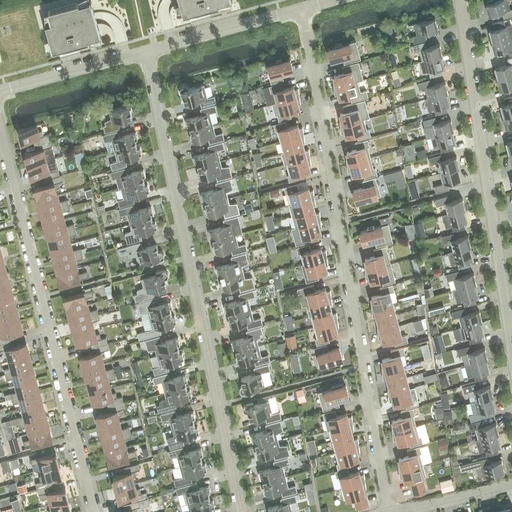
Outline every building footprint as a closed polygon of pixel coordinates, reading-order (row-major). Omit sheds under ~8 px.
[(64,48),(76,45),(89,42),(89,41),(101,38),(90,0),(87,0),(42,12),(52,51),(64,48)] [(195,12),(207,9),(219,6),(219,5),(231,2),(230,0),(178,0),(183,15),(195,12)] [(511,9),(509,10),(506,0),(502,0),(493,2),(493,0),(486,2),(487,4),(485,5),(489,16),(502,13),(504,18),(511,16),(511,9)] [(425,34),(438,30),(435,18),(433,19),(433,17),(426,18),(427,21),(414,24),(417,35),(412,37),(414,43),(426,40),(425,34)] [(490,30),(493,42),(511,37),(511,36),(511,30),(511,25),(505,26),(504,20),(492,24),(493,30),(491,30),(490,30)] [(493,42),(491,42),(494,54),(508,50),(509,56),(511,55),(511,36),(511,37),(493,42)] [(355,42),(342,45),(341,43),(335,45),(335,47),(328,49),(331,61),(342,58),(344,64),(360,59),(355,42)] [(419,51),(422,61),(441,56),(441,57),(442,56),(439,44),(426,48),(424,42),(411,46),(413,52),(419,51)] [(428,72),(430,78),(442,74),(440,68),(443,68),(444,68),(441,57),(441,56),(422,61),(420,61),(423,73),(428,72)] [(495,68),(498,79),(499,79),(511,75),(511,57),(507,59),(509,65),(496,68),(496,67),(495,68)] [(266,66),(271,84),(283,80),(282,74),(293,71),(289,59),(282,61),(282,59),(275,61),(276,63),(266,66)] [(332,80),(333,88),(357,81),(363,80),(358,62),(342,67),(343,73),(333,76),(334,80),(332,80)] [(511,75),(499,79),(498,79),(497,80),(500,91),(511,87),(511,75)] [(398,77),(392,79),(394,86),(400,85),(398,77)] [(424,88),(427,98),(427,99),(446,94),(448,93),(445,82),(432,85),(430,80),(417,83),(419,90),(424,88)] [(357,81),(333,88),(334,96),(338,94),(339,98),(350,95),(351,102),(368,97),(366,90),(360,92),(357,81)] [(273,93),(276,103),(299,96),(298,89),(294,90),(293,86),(283,89),(281,83),(269,87),(271,93),(273,93)] [(179,91),(180,92),(181,97),(183,96),(185,104),(200,100),(201,106),(216,103),(214,96),(207,98),(204,85),(188,89),(188,88),(187,87),(186,87),(185,86),(184,86),(183,86),(182,86),(181,87),(180,88),(179,89),(179,90),(179,91)] [(238,94),(243,110),(250,108),(246,92),(238,94)] [(434,109),(435,115),(447,112),(446,106),(449,105),(449,106),(446,94),(427,99),(427,98),(425,99),(429,111),(434,109)] [(299,96),(276,103),(272,104),(275,116),(277,115),(278,121),(291,118),(289,112),(299,109),(298,105),(300,104),(299,96)] [(504,117),(511,114),(511,96),(503,99),(504,105),(502,105),(501,105),(504,117)] [(340,126),(363,119),(369,118),(364,100),(343,106),(344,113),(340,114),(341,118),(339,118),(340,126)] [(129,102),(128,102),(127,101),(126,101),(125,102),(124,102),(123,103),(122,104),(122,105),(122,106),(122,107),(109,111),(111,119),(104,122),(105,126),(103,126),(105,132),(119,129),(118,122),(132,119),(130,110),(132,110),(131,105),(131,104),(130,103),(129,102)] [(189,126),(190,130),(212,124),(209,113),(216,111),(215,105),(200,109),(202,115),(190,118),(185,120),(187,127),(189,126)] [(511,114),(504,117),(502,117),(505,129),(511,126),(511,114)] [(433,125),(436,135),(452,131),(454,131),(450,119),(437,123),(436,117),(423,121),(424,127),(433,125)] [(366,130),(363,119),(340,126),(341,134),(345,132),(346,136),(356,133),(358,140),(370,136),(368,129),(366,130)] [(280,142),(303,135),(302,128),(299,129),(297,125),(287,128),(286,121),(273,125),(275,131),(277,131),(280,142)] [(212,124),(190,130),(192,134),(189,135),(191,142),(196,140),(208,137),(209,143),(224,139),(222,133),(215,135),(212,124)] [(36,139),(38,144),(50,141),(48,135),(43,136),(42,131),(38,132),(36,125),(18,130),(22,142),(36,139)] [(114,150),(136,145),(135,141),(137,140),(136,133),(131,134),(119,137),(117,131),(103,135),(104,141),(105,141),(108,152),(114,150)] [(436,135),(431,136),(434,148),(439,147),(441,153),(453,149),(451,143),(454,143),(455,143),(452,131),(436,135)] [(281,153),(304,147),(303,143),(304,143),(303,135),(280,142),(283,153),(281,153)] [(346,164),(370,158),(367,147),(369,147),(367,140),(355,144),(356,150),(346,153),(347,156),(345,157),(346,164)] [(39,150),(25,154),(28,166),(55,158),(50,141),(38,144),(39,150)] [(198,167),(220,161),(217,150),(224,148),(222,142),(208,146),(209,152),(197,155),(193,157),(195,164),(197,163),(198,167)] [(414,142),(403,144),(406,159),(417,157),(414,142)] [(110,163),(112,169),(126,165),(125,159),(137,156),(142,155),(140,148),(137,148),(136,145),(114,150),(117,161),(110,163)] [(304,147),(281,153),(284,165),(310,158),(309,150),(305,151),(304,147)] [(425,150),(416,152),(418,158),(427,156),(425,150)] [(82,152),(75,153),(77,161),(84,160),(82,152)] [(253,154),(254,161),(261,159),(260,152),(253,154)] [(439,162),(442,172),(442,173),(457,169),(459,168),(456,157),(443,160),(441,154),(428,158),(430,165),(439,162)] [(55,158),(28,166),(31,177),(45,173),(47,179),(49,179),(49,178),(59,176),(55,158)] [(310,158),(284,165),(286,164),(289,175),(287,176),(289,182),(307,177),(305,171),(310,169),(309,166),(311,165),(310,158)] [(370,158),(346,164),(348,172),(351,171),(352,175),(363,172),(364,178),(377,175),(375,168),(373,169),(370,158)] [(263,166),(261,159),(254,161),(256,168),(263,166)] [(220,161),(198,167),(199,171),(197,172),(199,179),(203,178),(203,177),(215,174),(217,180),(232,176),(229,167),(222,167),(220,161)] [(127,174),(125,168),(110,172),(112,178),(115,178),(118,189),(120,188),(144,182),(143,178),(145,177),(143,170),(138,171),(127,174)] [(436,193),(449,189),(447,183),(460,180),(460,181),(461,181),(457,169),(442,173),(442,172),(440,173),(443,184),(434,186),(436,193)] [(401,170),(384,175),(386,182),(395,179),(398,189),(406,187),(401,170)] [(34,189),(37,201),(57,195),(55,189),(59,188),(58,183),(63,181),(61,175),(59,176),(49,178),(49,179),(50,184),(34,189)] [(353,191),(356,202),(363,200),(364,202),(371,200),(370,198),(380,196),(377,184),(375,178),(362,181),(364,188),(353,191)] [(206,204),(228,198),(226,192),(233,189),(230,179),(215,183),(217,189),(205,192),(200,194),(202,201),(205,200),(206,204)] [(120,206),(134,203),(132,196),(144,193),(145,193),(149,192),(147,185),(145,185),(144,182),(120,188),(123,199),(118,200),(120,206)] [(296,184),(284,188),(286,194),(288,194),(290,204),(291,204),(314,198),(313,190),(309,191),(308,188),(298,190),(296,184)] [(278,189),(269,192),(271,197),(280,195),(278,189)] [(417,189),(410,191),(412,198),(419,196),(417,189)] [(37,201),(41,212),(68,205),(67,200),(59,202),(57,195),(37,201)] [(445,204),(448,214),(464,210),(465,210),(462,198),(449,202),(447,196),(434,200),(436,206),(445,204)] [(228,198),(206,204),(207,208),(204,209),(206,216),(211,215),(211,214),(223,211),(225,217),(239,213),(237,204),(229,204),(228,198)] [(290,204),(288,205),(292,216),(314,210),(313,206),(315,205),(314,198),(291,204),(290,204)] [(103,204),(96,206),(98,212),(105,211),(103,204)] [(41,212),(44,225),(64,219),(62,212),(70,210),(68,205),(41,212)] [(133,205),(118,209),(120,215),(127,214),(130,224),(152,218),(150,215),(153,214),(151,207),(146,208),(134,211),(133,205)] [(314,210),(292,216),(295,228),(297,227),(320,220),(319,213),(315,214),(314,210)] [(451,226),(453,232),(465,228),(463,222),(466,222),(467,222),(464,210),(448,214),(443,215),(446,227),(451,226)] [(265,216),(266,223),(273,222),(272,215),(265,216)] [(212,237),(213,241),(235,235),(242,233),(239,222),(238,216),(223,220),(225,226),(213,229),(208,231),(210,238),(212,237)] [(142,239),(140,234),(140,233),(152,230),(157,229),(155,222),(153,222),(152,218),(130,224),(131,230),(125,234),(127,243),(142,239)] [(44,225),(47,237),(75,229),(73,224),(66,226),(64,219),(44,225)] [(295,228),(291,229),(296,246),(302,244),(319,239),(317,233),(320,232),(319,228),(321,228),(320,220),(297,227),(295,228)] [(273,222),(266,223),(268,230),(274,229),(273,222)] [(413,224),(406,225),(408,238),(414,237),(413,224)] [(363,244),(374,241),(376,247),(392,242),(388,225),(374,228),(374,226),(367,228),(367,230),(360,232),(363,244)] [(47,237),(51,249),(70,244),(69,237),(76,234),(75,229),(47,237)] [(424,230),(416,232),(418,238),(426,236),(424,230)] [(451,241),(454,251),(454,252),(469,248),(471,247),(468,236),(454,239),(453,233),(440,237),(442,244),(451,241)] [(235,235),(213,241),(215,245),(212,246),(214,253),(219,251),(231,248),(232,254),(247,250),(245,244),(238,246),(235,235)] [(118,249),(120,255),(128,253),(128,256),(136,256),(138,264),(153,260),(154,262),(161,261),(161,260),(162,260),(163,260),(163,259),(163,258),(164,258),(164,257),(164,256),(164,255),(164,254),(163,253),(162,253),(161,252),(160,252),(159,251),(158,252),(156,245),(142,249),(140,243),(118,249)] [(51,249),(54,261),(81,254),(81,253),(80,249),(80,248),(72,250),(70,244),(51,249)] [(275,244),(268,246),(270,252),(277,251),(275,244)] [(301,265),(327,258),(326,251),(322,252),(321,248),(311,251),(309,244),(296,248),(298,254),(300,254),(303,264),(301,265)] [(364,264),(365,271),(390,264),(385,247),(373,250),(375,256),(364,259),(366,263),(364,264)] [(457,263),(458,269),(470,266),(469,260),(472,259),(472,260),(469,248),(454,252),(454,251),(448,253),(452,264),(457,263)] [(220,274),(221,278),(243,272),(241,266),(248,263),(245,253),(231,257),(232,263),(220,266),(216,268),(218,275),(220,274)] [(54,261),(57,273),(77,267),(75,261),(83,259),(81,254),(54,261)] [(416,257),(409,259),(412,270),(419,269),(416,257)] [(328,266),(327,258),(301,265),(306,283),(319,279),(317,273),(327,270),(326,266),(328,266)] [(390,264),(365,271),(366,279),(370,278),(371,282),(381,279),(382,285),(395,282),(390,264)] [(57,273),(60,285),(88,277),(86,272),(79,274),(77,267),(57,273)] [(138,294),(134,295),(135,301),(154,296),(152,290),(166,287),(165,280),(166,279),(167,279),(167,278),(168,277),(168,276),(168,275),(168,274),(168,273),(167,272),(166,272),(166,271),(165,271),(164,271),(163,271),(162,271),(156,273),(156,275),(141,279),(143,287),(137,291),(138,294)] [(279,271),(272,273),(276,290),(283,289),(279,271)] [(453,280),(456,290),(475,285),(477,285),(473,273),(460,277),(458,271),(446,274),(447,281),(453,280)] [(0,286),(10,284),(6,272),(0,273),(0,286)] [(243,272),(221,278),(222,282),(220,283),(222,290),(226,289),(226,288),(238,285),(240,291),(255,287),(252,278),(245,278),(243,272)] [(0,299),(13,296),(10,284),(0,286),(0,299)] [(302,307),(306,306),(331,298),(330,291),(326,292),(325,288),(315,291),(313,285),(297,289),(302,307)] [(370,302),(371,309),(393,304),(390,293),(394,292),(392,285),(379,288),(381,295),(371,297),(372,301),(370,302)] [(464,306),(476,303),(474,297),(477,296),(477,297),(478,297),(475,285),(456,290),(454,290),(457,302),(462,301),(464,306)] [(228,311),(229,315),(251,309),(248,298),(255,296),(253,290),(238,294),(240,300),(228,304),(228,303),(223,305),(225,312),(228,311)] [(64,298),(67,310),(87,305),(85,299),(93,296),(92,291),(64,298)] [(0,312),(16,308),(13,296),(0,299),(0,312)] [(311,316),(331,310),(330,307),(332,306),(331,298),(306,306),(309,317),(311,317),(311,316)] [(152,299),(137,303),(140,313),(147,313),(149,318),(171,313),(170,309),(172,308),(170,301),(165,302),(154,305),(152,299)] [(376,316),(377,320),(396,315),(393,304),(371,309),(372,317),(376,316)] [(67,310),(70,322),(98,314),(97,309),(89,311),(87,305),(67,310)] [(424,308),(424,307),(417,309),(418,315),(425,314),(424,308)] [(0,325),(19,320),(16,308),(0,312),(0,325)] [(461,327),(461,328),(480,322),(480,323),(482,322),(479,311),(466,314),(464,308),(451,312),(453,319),(458,317),(461,327)] [(254,320),(251,309),(229,315),(230,319),(227,320),(229,327),(234,326),(234,325),(246,322),(248,328),(262,324),(261,318),(254,320)] [(311,316),(311,317),(314,327),(337,321),(336,313),(332,314),(331,310),(311,316)] [(139,339),(161,333),(160,327),(171,324),(176,323),(174,316),(172,316),(171,313),(149,318),(152,329),(137,333),(139,339)] [(70,322),(74,334),(93,328),(92,322),(99,320),(98,314),(70,322)] [(285,324),(292,322),(291,315),(284,317),(285,324)] [(376,324),(377,332),(399,326),(396,315),(377,320),(378,324),(376,324)] [(0,344),(10,342),(8,336),(23,332),(19,320),(0,325),(0,326),(1,332),(0,332),(0,344)] [(337,321),(314,327),(317,338),(315,339),(317,345),(329,342),(327,336),(338,333),(336,329),(338,328),(337,321)] [(292,322),(285,324),(287,330),(294,329),(292,322)] [(480,322),(461,328),(461,327),(460,328),(463,339),(468,338),(470,344),(482,341),(480,335),(483,334),(483,335),(484,334),(480,323),(480,322)] [(402,336),(399,326),(377,332),(378,339),(382,338),(383,342),(393,339),(395,346),(408,342),(406,335),(402,336)] [(236,352),(256,347),(256,346),(253,336),(262,333),(261,327),(246,331),(248,337),(236,340),(231,342),(233,349),(235,348),(236,352)] [(74,334),(77,346),(93,341),(95,347),(107,344),(106,338),(101,339),(99,334),(95,335),(93,328),(74,334)] [(295,335),(285,337),(287,349),(297,347),(295,335)] [(438,335),(432,337),(437,352),(443,350),(438,335)] [(161,343),(161,342),(160,336),(145,340),(148,350),(155,350),(157,356),(178,350),(177,346),(180,345),(178,338),(173,339),(161,343)] [(8,354),(9,360),(29,355),(26,343),(11,347),(10,342),(0,344),(0,350),(2,350),(4,355),(8,354)] [(278,344),(281,356),(288,354),(284,342),(278,344)] [(80,357),(83,369),(103,363),(101,357),(105,356),(104,351),(109,350),(107,344),(95,347),(96,353),(80,357)] [(339,348),(328,351),(326,345),(314,348),(319,366),(328,363),(329,365),(339,362),(339,360),(342,359),(339,348)] [(256,346),(256,347),(236,352),(238,356),(235,357),(237,364),(242,363),(242,362),(254,359),(255,365),(270,361),(268,355),(261,357),(258,346),(256,346)] [(470,364),(486,360),(488,360),(485,348),(471,352),(470,346),(457,349),(458,356),(462,355),(464,365),(465,365),(470,364)] [(381,365),(382,372),(403,366),(400,356),(405,354),(403,348),(390,351),(392,357),(382,360),(383,364),(381,365)] [(160,366),(153,368),(154,374),(169,371),(167,365),(179,361),(184,360),(182,353),(180,354),(178,350),(157,356),(160,366)] [(296,353),(289,354),(291,363),(298,362),(296,353)] [(3,369),(5,375),(32,367),(29,355),(9,360),(11,367),(3,369)] [(486,360),(470,364),(465,365),(468,377),(474,375),(475,381),(487,378),(485,372),(488,371),(489,372),(486,360)] [(83,369),(87,381),(114,373),(113,368),(105,370),(103,363),(83,369)] [(241,378),(243,385),(242,385),(241,386),(240,387),(240,388),(239,389),(239,390),(240,391),(240,392),(240,393),(241,393),(242,394),(243,394),(244,394),(245,394),(252,392),(251,389),(264,386),(260,373),(270,370),(268,364),(254,368),(255,374),(241,378)] [(387,379),(388,382),(406,377),(403,366),(382,372),(383,380),(387,379)] [(14,378),(16,385),(36,379),(32,367),(5,375),(6,380),(14,378)] [(87,381),(90,393),(110,388),(108,381),(115,379),(114,373),(87,381)] [(161,382),(164,392),(186,387),(185,383),(187,382),(185,375),(181,376),(169,379),(167,373),(153,377),(154,384),(161,382)] [(387,387),(388,394),(409,389),(406,377),(388,382),(389,386),(387,387)] [(10,394),(11,399),(39,391),(36,379),(16,385),(18,392),(10,394)] [(473,391),(476,401),(476,402),(492,397),(492,398),(493,397),(490,386),(477,389),(475,383),(462,387),(464,393),(473,391)] [(331,389),(318,393),(323,411),(339,406),(337,400),(349,397),(345,385),(342,386),(342,384),(331,387),(331,389)] [(175,401),(187,398),(192,397),(190,390),(187,390),(186,387),(164,392),(166,399),(159,402),(160,405),(156,406),(158,412),(176,408),(175,401)] [(110,388),(90,393),(93,405),(109,400),(111,406),(123,403),(122,397),(117,398),(115,393),(111,394),(110,388)] [(296,391),(300,403),(306,401),(303,389),(296,391)] [(412,399),(409,389),(388,394),(389,402),(393,401),(394,405),(404,402),(406,408),(418,405),(417,398),(412,399)] [(21,402),(22,409),(42,404),(39,391),(11,399),(13,404),(21,402)] [(447,392),(441,394),(442,401),(443,409),(450,408),(448,400),(447,392)] [(476,401),(471,403),(474,414),(469,416),(471,422),(481,419),(493,416),(491,410),(494,409),(495,409),(492,398),(492,397),(476,402),(476,401)] [(243,409),(243,410),(243,411),(244,412),(245,413),(246,413),(247,413),(248,413),(249,413),(250,420),(265,416),(266,422),(281,418),(279,412),(272,414),(269,401),(254,405),(253,402),(246,404),(245,405),(244,405),(244,406),(243,407),(243,408),(243,409)] [(121,415),(120,410),(125,409),(123,403),(111,406),(113,412),(96,416),(99,428),(119,422),(118,416),(121,415)] [(18,423),(46,416),(42,404),(22,409),(24,416),(17,418),(18,423)] [(391,425),(392,433),(416,426),(413,416),(415,415),(413,408),(400,412),(402,418),(392,421),(393,425),(391,425)] [(442,408),(435,409),(436,419),(443,418),(442,408)] [(169,419),(172,429),(194,424),(193,420),(195,419),(193,412),(188,413),(177,416),(175,410),(160,414),(162,420),(169,419)] [(322,413),(327,431),(352,424),(351,416),(348,417),(347,414),(336,416),(335,410),(322,413)] [(27,426),(29,433),(49,428),(46,416),(18,423),(19,428),(27,426)] [(255,442),(256,446),(277,440),(276,434),(283,431),(280,421),(265,425),(267,431),(255,434),(250,435),(252,442),(255,442)] [(475,429),(478,440),(497,435),(499,435),(496,423),(482,427),(481,421),(468,424),(470,431),(475,429)] [(119,422),(99,428),(103,440),(130,432),(129,427),(121,429),(119,422)] [(194,424),(172,429),(174,436),(167,439),(170,448),(184,444),(183,438),(194,435),(199,434),(197,427),(195,427),(194,424)] [(332,442),(353,436),(352,432),(353,431),(352,424),(327,431),(329,431),(332,442)] [(416,426),(392,433),(393,440),(397,439),(398,443),(408,440),(410,447),(423,443),(421,436),(419,437),(416,426)] [(23,441),(25,447),(52,439),(49,428),(29,433),(31,439),(23,441)] [(130,432),(103,440),(106,452),(126,447),(124,440),(132,438),(130,432)] [(498,453),(497,447),(499,446),(500,447),(497,435),(478,440),(476,440),(479,452),(485,450),(486,456),(498,453)] [(335,453),(359,446),(358,439),(354,440),(353,436),(332,442),(335,453)] [(18,437),(6,440),(10,453),(22,450),(18,437)] [(446,439),(438,441),(440,451),(448,449),(446,439)] [(277,440),(256,446),(257,450),(254,450),(256,458),(261,456),(273,453),(275,459),(289,455),(287,445),(279,446),(277,440)] [(308,448),(315,447),(314,440),(307,441),(308,448)] [(359,446),(335,453),(338,464),(336,464),(338,471),(347,468),(350,467),(349,461),(359,458),(358,454),(360,454),(359,446)] [(126,447),(106,452),(109,464),(137,456),(135,450),(127,453),(126,447)] [(182,447),(168,451),(170,458),(177,456),(180,466),(201,461),(200,457),(203,456),(201,449),(196,450),(184,453),(182,447)] [(315,447),(308,448),(310,455),(317,454),(315,447)] [(398,464),(399,471),(422,465),(419,454),(421,453),(419,447),(407,450),(409,456),(398,459),(400,463),(398,464)] [(39,463),(41,469),(59,465),(56,453),(30,460),(32,466),(39,463)] [(262,479),(263,483),(285,477),(282,466),(289,464),(288,458),(273,462),(275,468),(263,471),(258,472),(260,480),(262,479)] [(462,472),(475,468),(481,467),(484,478),(497,474),(497,476),(503,475),(503,473),(504,472),(501,460),(488,464),(486,458),(473,462),(460,465),(462,472)] [(17,459),(11,461),(13,468),(19,466),(17,459)] [(9,460),(1,462),(4,472),(11,470),(9,460)] [(174,480),(175,486),(192,481),(190,475),(202,472),(207,471),(205,464),(202,464),(201,461),(180,466),(183,477),(174,480)] [(135,471),(140,470),(138,464),(126,467),(127,473),(113,477),(116,489),(134,484),(132,478),(136,477),(135,471)] [(35,483),(37,489),(49,486),(48,480),(62,476),(59,465),(41,469),(43,475),(39,476),(40,482),(35,483)] [(425,476),(422,465),(399,471),(400,479),(404,478),(405,481),(410,480),(414,495),(426,492),(423,480),(419,481),(418,478),(425,476)] [(338,478),(341,489),(365,482),(364,475),(360,476),(359,472),(349,475),(347,468),(338,471),(334,472),(336,478),(338,478)] [(285,477),(263,483),(264,487),(262,487),(264,495),(269,493),(281,490),(282,496),(297,492),(295,486),(288,488),(285,477)] [(451,479),(439,482),(442,493),(454,490),(451,479)] [(8,484),(10,491),(17,489),(15,482),(8,484)] [(365,482),(341,489),(344,500),(353,497),(357,509),(368,505),(364,490),(366,490),(365,482)] [(147,499),(146,492),(141,494),(139,488),(135,490),(134,484),(116,489),(119,500),(133,496),(135,502),(138,501),(147,499)] [(190,484),(176,488),(178,495),(184,493),(187,503),(209,497),(208,494),(210,493),(209,486),(204,487),(192,490),(190,484)] [(51,492),(49,486),(37,489),(38,495),(43,494),(45,499),(49,498),(51,504),(68,499),(65,488),(51,492)] [(291,511),(289,503),(296,501),(295,495),(280,499),(282,505),(268,509),(268,511),(291,511)] [(199,511),(210,509),(215,508),(213,501),(210,501),(209,497),(187,503),(189,510),(183,511),(199,511)] [(11,501),(13,508),(20,506),(18,499),(11,501)] [(66,511),(72,511),(68,499),(51,504),(52,510),(48,511),(66,511)] [(135,511),(135,508),(140,507),(138,501),(135,502),(126,504),(128,510),(120,511),(135,511)]
